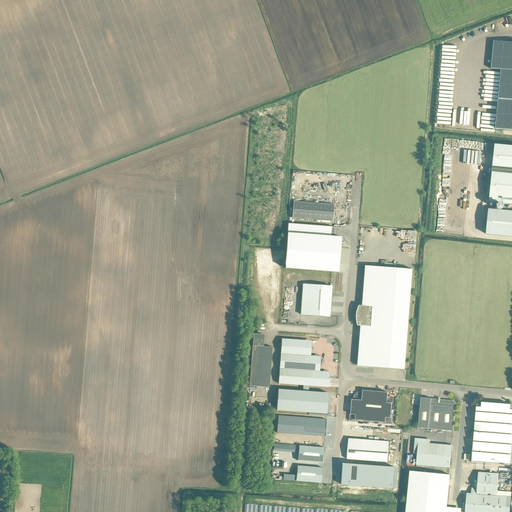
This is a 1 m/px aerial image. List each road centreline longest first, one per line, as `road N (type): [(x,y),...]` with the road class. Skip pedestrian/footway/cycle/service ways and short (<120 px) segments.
road 1 (unclassified): [(346,333),(357,194)]
road 2 (unclassified): [(467,389),(343,379)]
